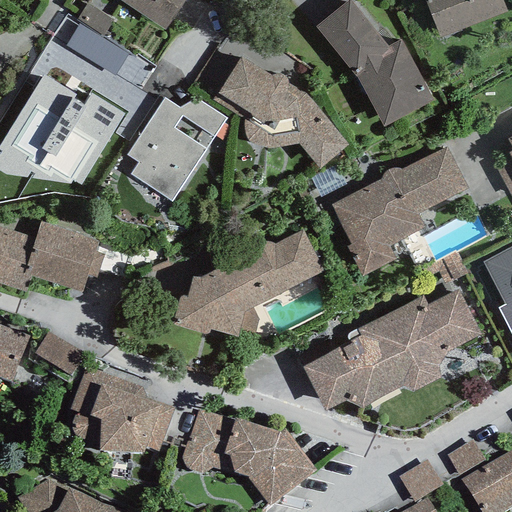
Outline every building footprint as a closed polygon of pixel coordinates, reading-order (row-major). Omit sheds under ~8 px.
[(119,0),(165,30),(184,0),(119,0)] [(350,0),(349,0),(316,27),(356,77),(384,126),(433,100),(400,39),(388,47),(350,0)] [(425,0),(440,38),(506,13),(501,0),(425,0)] [(104,36),(113,21),(87,4),(78,19),(104,36)] [(65,46),(115,77),(129,55),(79,24),(65,46)] [(320,169),(348,145),(305,93),(288,84),(288,81),(285,77),(282,75),(279,74),(274,74),(271,76),(240,57),(212,100),(245,120),(244,126),(244,132),(246,138),(249,142),(253,144),(267,148),(298,144),(320,169)] [(0,151),(1,152),(0,153),(0,171),(5,175),(70,184),(73,180),(80,185),(124,114),(91,94),(84,105),(74,98),(76,95),(43,75),(0,144),(0,151)] [(196,98),(179,108),(164,98),(126,155),(138,163),(130,174),(171,202),(227,118),(196,98)] [(511,135),(506,139),(511,150),(511,151),(492,161),(511,198),(511,197),(511,135)] [(381,180),(331,204),(350,245),(346,247),(362,277),(396,259),(390,246),(425,227),(417,214),(468,189),(447,148),(401,170),(397,168),(394,168),(388,169),(385,172),(382,176),(381,180)] [(98,242),(40,222),(34,238),(23,273),(31,276),(80,293),(87,274),(95,252),(98,242)] [(0,283),(26,293),(31,276),(23,273),(34,238),(0,226),(0,283)] [(179,298),(172,325),(201,334),(206,334),(209,333),(210,330),(238,337),(255,337),(259,320),(253,308),(323,271),(303,231),(274,244),(268,242),(262,243),(200,277),(192,277),(187,297),(182,296),(179,298)] [(498,308),(511,335),(511,247),(482,263),(505,305),(498,308)] [(104,255),(95,252),(87,274),(96,277),(104,255)] [(301,367),(325,412),(346,401),(361,409),(402,387),(413,391),(441,378),(439,366),(448,352),(480,334),(458,290),(427,304),(422,295),(356,329),(350,333),(347,335),(347,339),(349,341),(301,367)] [(0,378),(11,382),(29,337),(0,326),(0,378)] [(70,376),(84,354),(47,332),(34,353),(70,376)] [(98,445),(99,451),(143,453),(145,447),(158,451),(175,407),(146,397),(141,386),(86,367),(69,408),(76,412),(73,418),(72,424),(73,430),(76,437),(85,441),(98,445)] [(269,506),(317,471),(285,429),(280,432),(235,418),(234,420),(198,410),(181,458),(183,464),(186,468),(199,473),(204,473),(211,468),(233,475),(234,473),(247,477),(269,506)] [(459,475),(485,460),(472,439),(447,455),(459,475)] [(479,511),(505,511),(511,508),(511,453),(510,450),(461,479),(479,511)] [(426,460),(398,477),(414,502),(442,485),(426,460)] [(47,480),(17,498),(27,511),(124,511),(103,504),(69,488),(68,490),(47,480)] [(434,511),(426,498),(401,511),(434,511)]
